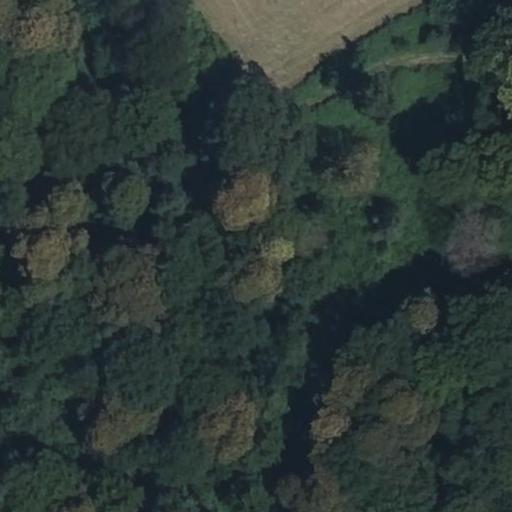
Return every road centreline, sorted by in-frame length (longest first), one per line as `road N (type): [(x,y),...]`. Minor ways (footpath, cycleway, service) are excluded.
road 1 (track): [(0,143),(45,151),(193,144),(242,114),(311,90),(383,80),(466,49),(511,16)]
road 2 (track): [(204,137),(257,153),(427,233),(511,253)]
